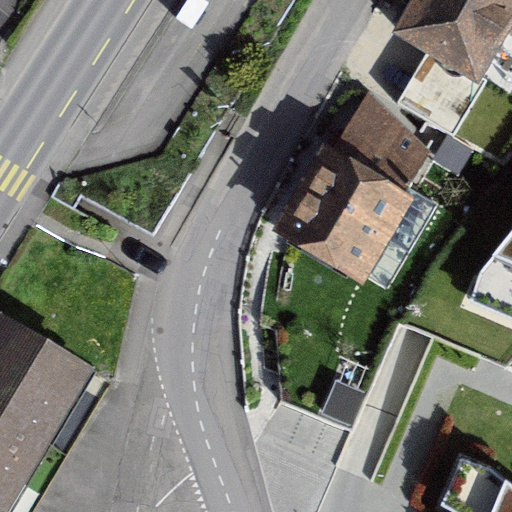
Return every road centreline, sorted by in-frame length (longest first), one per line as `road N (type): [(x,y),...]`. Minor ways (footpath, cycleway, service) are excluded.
road 1 (residential): [(212,461),(192,368),(196,293),(234,192),(348,0)]
road 2 (secondary): [(20,156),(119,0)]
